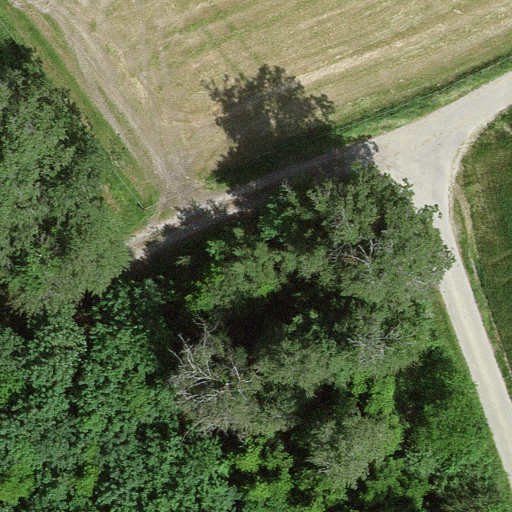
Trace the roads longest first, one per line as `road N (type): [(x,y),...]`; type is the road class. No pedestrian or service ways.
road 1 (track): [(0,327),(107,266),(424,136)]
road 2 (track): [(424,136),(511,440)]
